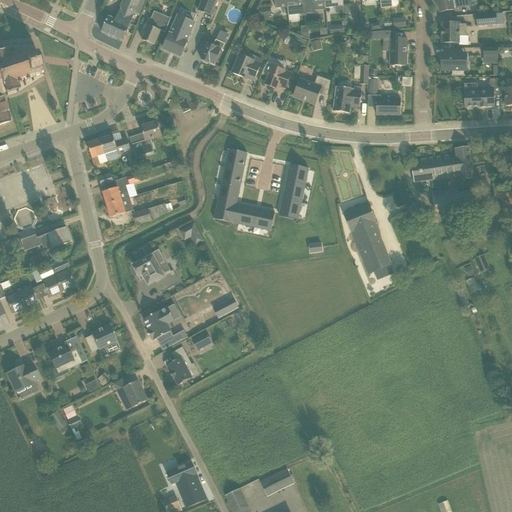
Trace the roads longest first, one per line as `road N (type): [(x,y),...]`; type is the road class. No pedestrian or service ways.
road 1 (tertiary): [(430,134),(301,124),(135,66)]
road 2 (unclassified): [(223,511),(136,326),(103,288)]
road 3 (residential): [(103,288),(66,133)]
road 4 (residential): [(430,134),(427,0)]
